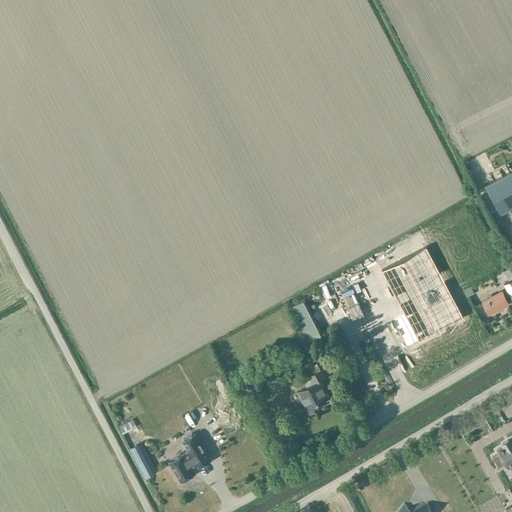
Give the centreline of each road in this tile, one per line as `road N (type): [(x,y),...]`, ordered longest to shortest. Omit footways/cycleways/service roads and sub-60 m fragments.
road 1 (unclassified): [(511,343),(224,511)]
road 2 (unclassified): [(290,511),(511,381)]
